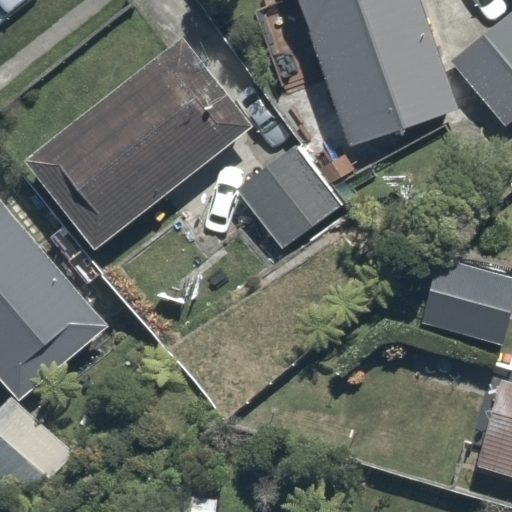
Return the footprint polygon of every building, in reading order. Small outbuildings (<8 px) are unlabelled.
[(434,0),(310,0),(353,121),(463,82),(453,52),(434,0)] [(511,8),(453,52),(506,120),(511,115),(511,8)] [(258,116),(191,29),(27,154),(93,241),(258,116)] [(355,203),(306,133),(238,181),(287,251),(355,203)] [(3,169),(0,170),(0,364),(19,388),(116,311),(3,169)] [(511,262),(450,242),(426,314),(508,341),(511,330),(511,262)] [(511,375),(487,458),(511,465),(511,375)] [(78,463),(19,388),(0,402),(0,484),(20,509),(78,463)] [(404,486),(398,511),(476,511),(479,504),(404,486)]
